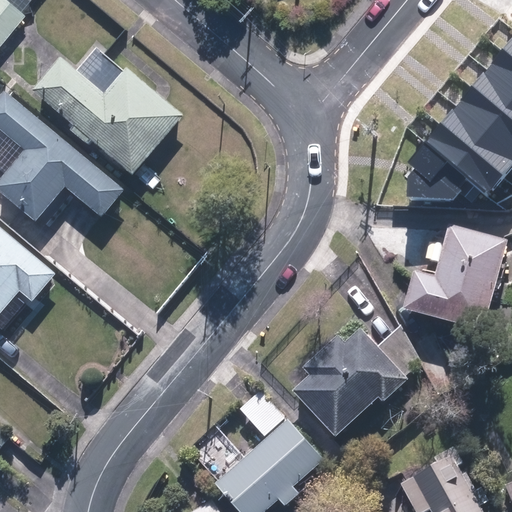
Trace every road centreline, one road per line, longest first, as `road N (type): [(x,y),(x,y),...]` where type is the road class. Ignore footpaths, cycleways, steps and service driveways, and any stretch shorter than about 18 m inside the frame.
road 1 (residential): [(307,122),(311,162),(294,234),(105,456),(84,511)]
road 2 (residential): [(174,0),(307,122)]
road 3 (residential): [(409,0),(307,122)]
